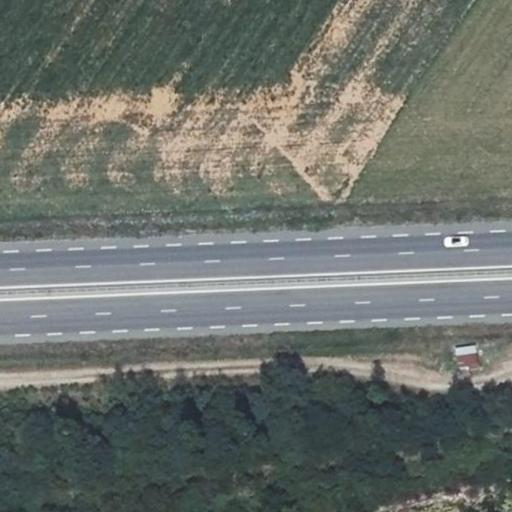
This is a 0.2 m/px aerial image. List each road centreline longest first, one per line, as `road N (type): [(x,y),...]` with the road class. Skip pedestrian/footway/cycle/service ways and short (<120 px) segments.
road 1 (track): [(511,380),(468,391),(318,366),(0,378)]
road 2 (trunk): [(511,246),(0,266)]
road 3 (trunk): [(0,319),(511,300)]
